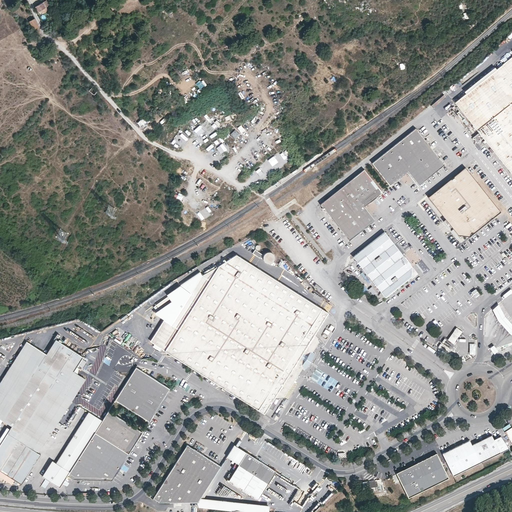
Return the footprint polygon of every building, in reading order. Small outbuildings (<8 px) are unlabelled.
[(35,7),(38,12),(49,6),(46,1),(35,7)] [(35,18),(29,21),(34,29),(39,27),(35,18)] [(511,57),(455,102),(477,129),(480,132),(483,137),(511,172),(511,57)] [(92,87),(89,91),(94,95),(98,91),(92,87)] [(453,114),(450,116),(470,140),(474,137),(471,134),(477,130),(465,115),(456,105),(453,107),(450,104),(444,108),(448,113),(451,111),(453,114)] [(138,123),(141,126),(147,122),(144,118),(138,123)] [(391,185),(408,171),(419,185),(445,164),(416,128),(373,163),(391,185)] [(259,136),(265,142),(270,138),(265,132),(259,136)] [(483,137),(480,132),(473,137),(477,142),(483,137)] [(243,143),(248,139),(244,133),(238,137),(243,143)] [(501,212),(501,211),(466,167),(429,197),(446,219),(453,228),(458,235),(470,236),(501,212)] [(350,240),(376,220),(365,206),(383,191),(365,169),(342,187),(321,204),(329,215),(350,240)] [(451,229),(453,228),(446,219),(444,220),(451,229)] [(412,276),(413,267),(385,232),(374,240),(354,256),(368,275),(386,297),(412,276)] [(263,254),(256,250),(254,254),(261,258),(263,254)] [(262,257),(269,263),(275,256),(268,250),(262,257)] [(174,356),(204,375),(229,391),(265,413),(275,397),(278,392),(283,395),(302,365),(304,366),(307,368),(316,353),(314,351),(312,350),(318,340),(313,337),(317,331),(329,312),(282,283),(250,263),(235,253),(220,266),(210,280),(203,291),(186,319),(179,329),(172,324),(168,322),(155,344),(162,348),(173,355),(174,356)] [(210,280),(220,266),(202,276),(201,273),(167,295),(171,302),(155,314),(164,320),(168,322),(172,324),(179,329),(186,319),(203,291),(210,280)] [(505,317),(504,313),(499,304),(492,310),(496,319),(499,323),(504,329),(508,333),(511,335),(511,323),(505,317)] [(168,322),(164,320),(151,341),(155,344),(168,322)] [(462,331),(456,327),(451,335),(448,339),(454,343),(457,339),(462,331)] [(317,331),(313,337),(318,340),(312,350),(314,351),(321,341),(317,331)] [(83,357),(56,339),(46,354),(36,347),(22,369),(60,394),(74,371),(83,357)] [(36,347),(26,342),(14,361),(13,363),(22,369),(36,347)] [(22,369),(13,363),(0,382),(0,404),(8,391),(22,370),(22,369)] [(302,365),(283,395),(278,392),(275,397),(277,397),(285,396),(304,366),(302,365)] [(162,401),(169,389),(136,367),(121,391),(115,400),(130,410),(149,421),(156,411),(162,401)] [(60,394),(22,369),(22,370),(8,391),(0,404),(0,418),(12,426),(0,444),(0,470),(7,475),(21,484),(40,454),(39,453),(27,445),(44,419),(48,412),(60,394)] [(85,379),(74,371),(60,394),(71,401),(74,398),(85,379)] [(44,419),(27,445),(39,453),(46,442),(56,426),(71,401),(60,394),(48,412),(44,419)] [(265,413),(267,414),(277,397),(275,397),(265,413)] [(128,454),(142,432),(108,411),(102,421),(95,432),(122,449),(128,454)] [(42,477),(49,481),(66,455),(75,441),(83,429),(92,414),(90,413),(57,464),(52,461),(42,477)] [(95,432),(102,421),(92,414),(83,429),(75,441),(49,481),(59,488),(67,475),(81,453),(95,432)] [(122,449),(95,432),(81,453),(67,475),(74,480),(112,480),(128,454),(122,449)] [(472,445),(470,441),(443,453),(453,476),(500,453),(494,440),(492,435),(472,445)] [(494,440),(500,453),(508,449),(501,437),(494,440)] [(192,447),(187,444),(166,478),(153,498),(160,502),(187,502),(198,502),(201,498),(221,465),(211,459),(192,447)] [(448,478),(437,453),(397,472),(409,497),(448,478)] [(245,456),(240,464),(263,479),(268,471),(265,469),(267,465),(251,455),(249,458),(245,456)] [(268,471),(263,479),(240,464),(230,480),(235,483),(259,499),(275,474),(277,472),(271,467),(268,471)] [(381,485),(379,478),(368,481),(370,488),(381,485)] [(268,511),(269,503),(201,498),(198,502),(198,506),(268,511)]
